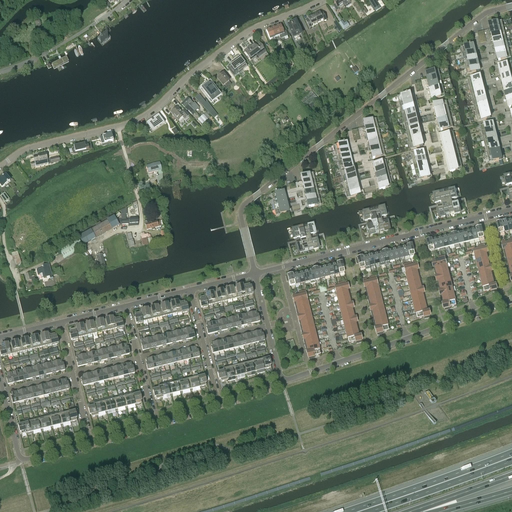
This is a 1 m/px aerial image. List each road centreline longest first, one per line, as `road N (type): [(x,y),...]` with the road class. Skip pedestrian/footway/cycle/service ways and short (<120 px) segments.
road 1 (unclassified): [(254,273),(242,205),(488,11),(511,6)]
road 2 (residential): [(0,166),(28,148),(134,121),(246,33),(322,0)]
road 3 (tertiary): [(254,273),(511,209)]
road 4 (unclassified): [(281,381),(511,298)]
road 5 (motorway): [(494,461),(351,511)]
road 6 (residential): [(0,71),(44,55),(128,0)]
